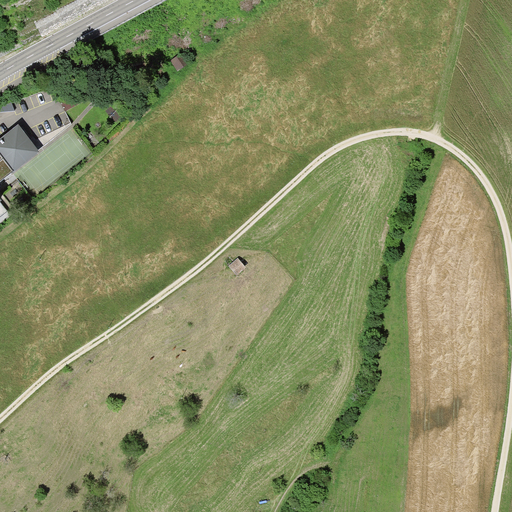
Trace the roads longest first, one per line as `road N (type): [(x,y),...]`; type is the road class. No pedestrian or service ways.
road 1 (track): [(511,295),(500,211),(476,168),(434,139),(366,136),(330,153),(172,290),(49,374),(0,419)]
road 2 (track): [(0,234),(145,108)]
road 3 (secondary): [(134,0),(0,72)]
road 4 (track): [(434,139),(465,0)]
road 5 (track): [(491,511),(511,377)]
